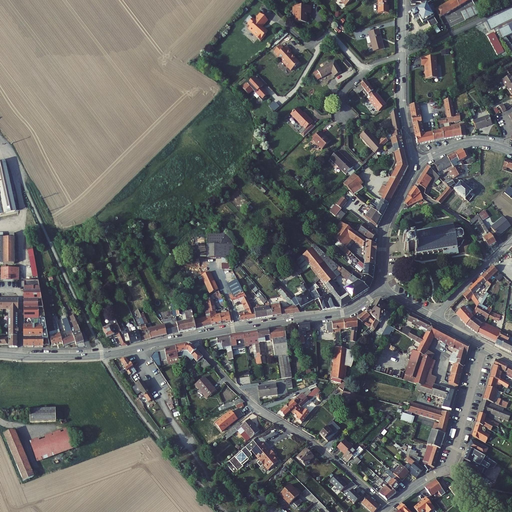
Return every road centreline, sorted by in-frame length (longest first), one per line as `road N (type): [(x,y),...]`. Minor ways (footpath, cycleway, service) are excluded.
road 1 (track): [(0,138),(125,392),(227,511)]
road 2 (residential): [(190,337),(257,408),(309,439),(388,506)]
road 3 (secondary): [(190,337),(343,313),(381,292)]
road 4 (residential): [(485,346),(452,459),(388,506)]
road 5 (secondary): [(0,354),(87,356),(190,337)]
road 6 (tertiary): [(381,292),(385,227),(417,166)]
